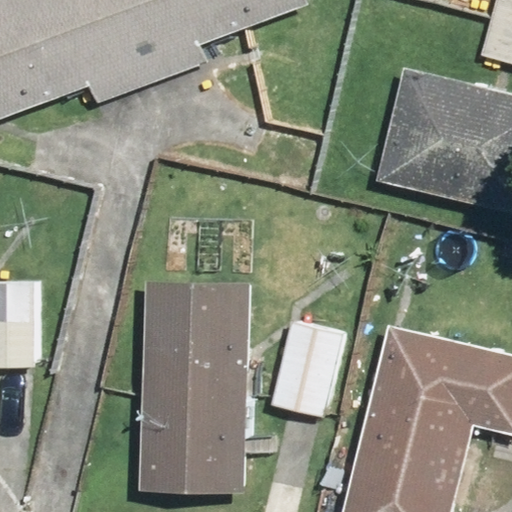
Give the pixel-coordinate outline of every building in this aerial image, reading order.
[(313,0),(0,0),(0,116),(96,82),(104,104),(215,64),(207,41),(314,3),(313,0)] [(511,88),(407,64),(381,176),(511,206),(511,88)] [(257,278),(151,276),(146,486),(252,489),(257,278)] [(41,285),(0,282),(0,363),(38,365),(41,285)] [(352,328),(292,318),(275,417),(335,427),(352,328)] [(511,350),(393,323),(348,511),(458,511),(479,422),(511,429),(511,350)]
